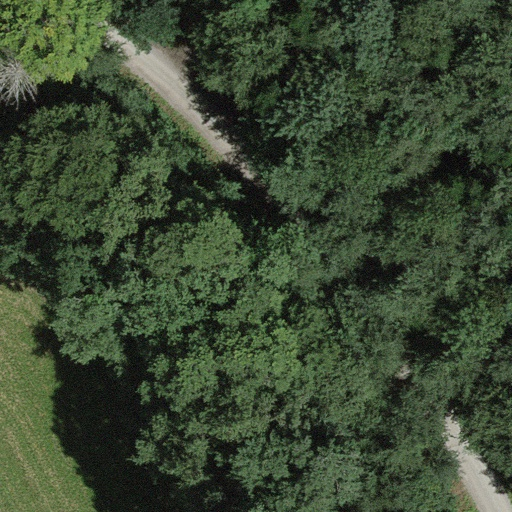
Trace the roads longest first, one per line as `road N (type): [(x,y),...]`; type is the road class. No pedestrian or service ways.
road 1 (track): [(499,511),(416,373),(226,140),(124,39),(46,0)]
road 2 (track): [(193,0),(226,140)]
